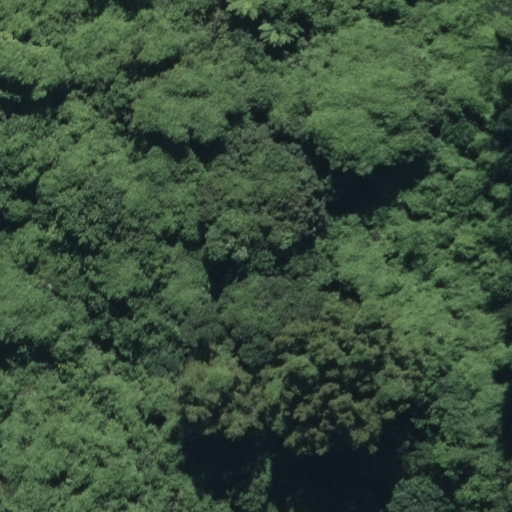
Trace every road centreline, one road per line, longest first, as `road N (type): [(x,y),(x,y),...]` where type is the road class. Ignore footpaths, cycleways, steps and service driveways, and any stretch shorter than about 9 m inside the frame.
road 1 (track): [(0,353),(30,417),(183,409),(426,429),(488,511)]
road 2 (track): [(92,0),(81,83),(0,207)]
